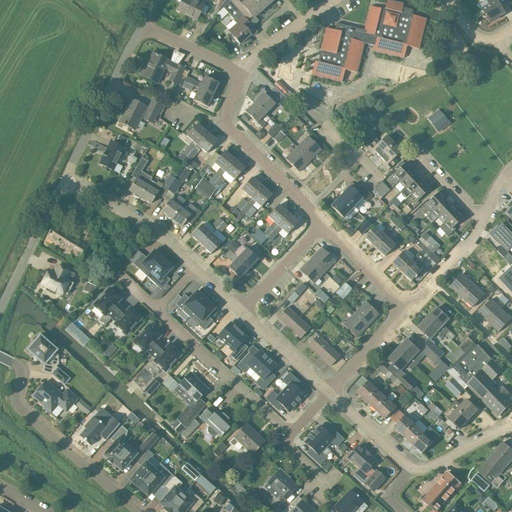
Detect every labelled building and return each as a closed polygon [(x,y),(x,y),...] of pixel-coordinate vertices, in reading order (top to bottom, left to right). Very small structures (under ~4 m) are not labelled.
[(175,12),(196,22),(204,6),(191,0),(183,0),(182,4),(180,3),(175,12)] [(248,12),(253,18),(263,9),(254,0),(246,0),(234,0),(231,3),(243,17),(248,12)] [(254,0),(263,9),(272,1),(271,0),(254,0)] [(311,76),(341,83),(344,71),(356,74),(363,44),(374,47),(373,51),(403,59),(406,47),(418,50),(426,20),(413,17),(412,14),(413,11),(402,8),(403,4),(387,0),(385,8),(383,10),(370,7),(364,31),(336,24),(334,31),(325,29),(320,51),(322,52),(321,57),(319,56),(318,61),(314,63),(311,76)] [(483,9),(491,23),(505,14),(497,1),(496,0),(486,0),(490,5),(483,9)] [(228,32),(239,45),(251,35),(245,29),(250,25),(230,2),(223,8),(237,24),(228,32)] [(172,73),(176,66),(153,54),(141,77),(156,84),(164,68),(168,69),(167,70),(172,73)] [(177,66),(176,66),(172,73),(168,82),(176,85),(184,69),(183,69),(184,67),(178,64),(177,66)] [(198,89),(212,96),(218,84),(204,77),(201,84),(186,77),(184,82),(193,86),(198,89)] [(190,91),(193,86),(184,82),(181,87),(190,91)] [(283,95),(274,87),(267,94),(276,102),(283,95)] [(192,101),(207,108),(212,96),(198,89),(192,101)] [(254,103),(265,114),(274,105),(263,94),(254,103)] [(118,123),(134,131),(140,119),(151,124),(161,105),(152,100),(146,113),(143,112),(146,107),(130,99),(118,123)] [(256,123),(262,128),(266,124),(260,119),(265,114),(254,103),(245,112),(256,123)] [(438,110),(428,119),(434,127),(445,119),(438,110)] [(345,126),(339,120),(334,124),(341,131),(345,126)] [(267,133),(272,138),(281,128),(276,124),(267,133)] [(182,154),(186,158),(207,133),(197,125),(187,137),(192,142),(182,154)] [(272,139),(277,144),(285,136),(280,131),(272,139)] [(186,158),(190,161),(201,149),(207,154),(217,142),(207,133),(186,158)] [(381,164),(388,171),(397,163),(394,160),(401,153),(386,136),(378,143),(375,140),(367,148),(373,156),(376,154),(383,162),(381,164)] [(308,137),(296,148),(309,161),(321,150),(308,137)] [(99,164),(119,174),(122,167),(115,164),(123,148),(111,142),(105,155),(104,154),(99,164)] [(285,159),(298,172),(309,161),(296,148),(285,159)] [(224,172),(234,160),(224,151),(214,163),(220,168),(208,183),(212,187),(213,186),(220,177),(221,177),(225,172),(224,172)] [(138,199),(139,197),(151,178),(141,172),(147,162),(142,159),(135,170),(140,173),(129,191),(134,194),(133,196),(138,199)] [(244,168),(234,160),(224,172),(225,172),(235,180),(244,168)] [(399,182),(412,170),(406,163),(393,176),(399,182)] [(178,179),(183,183),(190,173),(184,169),(178,179)] [(405,189),(418,176),(412,170),(399,182),(405,189)] [(139,197),(150,204),(157,194),(163,198),(167,191),(175,180),(169,176),(163,185),(157,182),(156,184),(150,181),(152,179),(151,178),(139,197)] [(411,195),(424,183),(418,176),(405,189),(400,193),(406,199),(411,195)] [(221,177),(220,177),(213,186),(218,190),(218,191),(219,192),(224,185),(222,183),(224,180),(221,177)] [(241,190),(251,199),(261,187),(251,178),(241,190)] [(202,179),(194,189),(200,194),(207,183),(202,179)] [(175,180),(167,191),(174,196),(182,184),(175,180)] [(411,195),(417,202),(430,189),(424,183),(411,195)] [(340,197),(353,209),(362,200),(366,203),(372,197),(361,186),(355,193),(349,187),(340,197)] [(271,196),(261,187),(251,199),(247,203),(241,211),(245,215),(256,202),(261,207),(271,196)] [(425,205),(432,211),(445,199),(439,192),(425,205)] [(161,212),(171,219),(179,208),(180,209),(183,204),(173,196),(169,201),(161,212)] [(344,219),(353,209),(340,197),(331,207),(344,219)] [(432,211),(438,218),(451,205),(445,199),(432,211)] [(237,208),(241,211),(247,203),(243,200),(237,208)] [(366,203),(362,200),(353,209),(357,212),(366,203)] [(179,208),(171,219),(181,226),(185,221),(191,226),(201,213),(189,205),(184,212),(180,209),(179,208)] [(267,238),(288,214),(278,205),(268,217),(274,222),(263,234),(260,232),(253,239),(260,245),(267,238)] [(438,218),(444,224),(457,212),(451,205),(438,218)] [(235,217),(239,212),(233,206),(228,211),(235,217)] [(353,209),(344,219),(348,222),(357,212),(353,209)] [(453,228),(463,218),(457,212),(444,224),(439,228),(448,237),(455,230),(453,228)] [(298,223),(288,214),(267,238),(271,242),(282,230),(288,235),(298,223)] [(390,222),(395,226),(399,222),(393,218),(390,222)] [(212,226),(216,230),(222,222),(219,219),(212,226)] [(355,229),(362,235),(371,225),(365,220),(355,229)] [(216,230),(220,234),(227,227),(222,222),(216,230)] [(395,226),(400,231),(404,227),(399,222),(395,226)] [(497,229),(490,234),(505,250),(511,243),(511,233),(502,223),(499,226),(500,227),(498,230),(497,229)] [(191,236),(201,245),(212,234),(202,224),(191,236)] [(74,269),(92,240),(86,236),(84,240),(55,225),(46,241),(72,259),(68,265),(74,269)] [(365,239),(375,248),(385,237),(389,233),(385,230),(381,234),(375,228),(365,239)] [(201,245),(211,254),(221,243),(212,234),(201,245)] [(385,257),(395,246),(385,237),(375,248),(385,257)] [(226,248),(233,255),(239,249),(231,242),(226,248)] [(416,246),(422,251),(425,247),(422,244),(420,242),(416,246)] [(422,244),(425,247),(432,253),(435,251),(425,242),(422,244)] [(484,245),(474,255),(489,272),(500,262),(484,245)] [(426,256),(435,265),(439,260),(432,253),(425,247),(422,251),(427,256),(426,256)] [(222,252),(229,259),(233,255),(226,248),(222,252)] [(321,248),(310,260),(324,272),(334,261),(321,248)] [(237,258),(248,269),(257,260),(246,249),(237,258)] [(147,277),(163,260),(154,251),(146,259),(142,254),(133,264),(147,277)] [(402,253),(392,264),(401,273),(411,262),(402,253)] [(511,257),(507,253),(503,257),(509,264),(510,265),(511,262),(511,257)] [(411,282),(421,271),(416,266),(418,264),(419,264),(424,259),(418,254),(411,262),(401,273),(411,282)] [(227,268),(239,279),(248,269),(237,258),(227,268)] [(172,268),(163,260),(147,277),(161,290),(170,280),(165,276),(172,268)] [(299,271),(313,284),(324,272),(310,260),(299,271)] [(511,265),(497,279),(511,295),(511,265)] [(55,293),(61,295),(63,293),(67,295),(73,284),(70,282),(73,275),(57,266),(53,275),(48,272),(41,285),(47,288),(46,290),(54,295),(55,293)] [(450,287),(462,298),(474,285),(463,274),(450,287)] [(87,282),(83,290),(92,294),(96,286),(87,282)] [(302,283),(287,299),(292,304),(302,293),(312,303),(317,298),(302,283)] [(335,293),(343,301),(353,291),(345,283),(335,293)] [(462,298),(473,308),(485,295),(474,285),(462,298)] [(107,314),(112,318),(121,308),(116,304),(120,300),(109,289),(93,306),(105,316),(107,314)] [(189,318),(206,300),(196,292),(189,299),(184,295),(175,305),(189,318)] [(323,294),(318,300),(324,305),(329,300),(323,294)] [(503,296),(499,300),(505,305),(509,301),(503,296)] [(215,309),(206,300),(189,318),(203,331),(212,321),(208,317),(215,309)] [(489,323),(501,310),(491,300),(478,313),(484,319),(486,317),(490,321),(488,323),(489,323)] [(354,313),(367,326),(378,315),(365,302),(354,313)] [(289,306),(277,320),(284,328),(297,314),(289,306)] [(126,312),(121,308),(112,318),(116,322),(114,325),(125,336),(141,319),(129,308),(126,312)] [(427,318),(445,335),(449,331),(444,326),(449,320),(437,308),(427,318)] [(493,327),(499,332),(511,319),(501,310),(489,323),(490,321),(494,325),(493,327)] [(343,325),(357,338),(367,326),(354,313),(343,325)] [(297,314),(284,328),(292,335),(305,321),(297,314)] [(418,328),(431,340),(437,334),(442,339),(445,335),(427,318),(418,328)] [(305,321),(292,335),(299,342),(312,328),(305,321)] [(225,345),(238,331),(234,327),(233,327),(230,323),(217,337),(225,345)] [(151,355),(160,345),(156,340),(160,336),(148,326),(133,342),(144,353),(146,351),(151,355)] [(312,328),(299,342),(307,348),(320,335),(312,328)] [(243,335),(238,331),(225,345),(233,352),(234,353),(242,343),(246,339),(242,335),(243,335)] [(47,361),(55,367),(58,364),(57,356),(54,353),(56,350),(39,335),(38,337),(34,337),(32,340),(32,343),(26,350),(43,365),(47,361)] [(83,335),(77,341),(84,347),(89,340),(83,335)] [(320,335),(307,348),(314,355),(327,341),(320,335)] [(464,352),(473,342),(468,337),(458,347),(464,352)] [(407,340),(398,350),(416,367),(424,356),(419,352),(420,352),(407,340)] [(503,340),(499,344),(503,348),(507,344),(503,340)] [(327,341),(314,355),(322,363),(335,349),(327,341)] [(511,401),(492,382),(503,371),(478,346),(477,346),(473,342),(464,352),(465,353),(451,366),(461,376),(459,378),(467,386),(498,417),(511,403),(511,401)] [(247,348),(242,343),(234,353),(233,352),(230,356),(235,361),(247,348)] [(165,349),(160,345),(151,355),(156,359),(153,362),(165,372),(180,355),(169,345),(165,349)] [(429,350),(440,359),(445,355),(434,345),(429,350)] [(388,360),(401,372),(407,366),(412,371),(416,367),(398,350),(388,360)] [(440,365),(446,371),(449,368),(440,359),(429,350),(425,355),(435,364),(436,363),(439,366),(440,365)] [(255,373),(268,359),(263,355),(259,351),(253,358),(249,354),(237,366),(244,373),(250,368),(255,373)] [(272,363),(268,359),(255,373),(260,378),(255,383),(263,390),(274,377),(270,373),(276,367),(272,363)] [(379,370),(389,379),(393,375),(383,365),(379,370)] [(51,374),(64,385),(69,379),(57,368),(51,374)] [(178,385),(196,402),(208,390),(201,383),(200,384),(190,374),(178,385)] [(289,374),(282,381),(288,386),(283,392),(297,404),(301,400),(304,396),(298,390),(302,385),(289,374)] [(169,375),(162,383),(172,392),(179,384),(169,375)] [(398,387),(402,383),(400,381),(393,375),(389,379),(398,387)] [(402,383),(417,397),(420,393),(414,388),(416,386),(405,376),(400,381),(402,383)] [(154,378),(143,390),(150,396),(160,384),(154,378)] [(445,386),(457,398),(465,390),(453,378),(445,386)] [(43,408),(50,414),(57,405),(66,412),(77,399),(67,390),(62,395),(45,381),(32,396),(44,407),(43,408)] [(357,394),(367,403),(378,391),(368,382),(357,394)] [(367,403),(376,411),(393,393),(387,399),(378,391),(367,403)] [(297,404),(283,392),(278,397),(272,392),(265,399),(278,411),(282,407),(289,413),(292,409),(297,404)] [(376,411),(385,420),(397,408),(391,403),(397,397),(393,393),(376,411)] [(75,406),(86,415),(92,409),(80,399),(75,406)] [(452,405),(469,420),(477,411),(466,400),(461,405),(456,401),(452,405)] [(428,407),(432,412),(437,407),(432,403),(428,407)] [(448,419),(460,430),(469,420),(452,405),(449,409),(453,413),(448,419)] [(176,420),(185,428),(194,419),(193,419),(198,414),(189,406),(176,420)] [(217,435),(220,438),(229,429),(229,420),(223,414),(214,414),(214,412),(210,409),(208,409),(199,418),(208,427),(207,428),(207,432),(212,436),(215,436),(217,435)] [(429,416),(435,422),(439,417),(433,412),(429,416)] [(85,429),(79,437),(90,446),(99,436),(105,441),(120,424),(110,416),(102,425),(93,417),(84,428),(85,429)] [(394,428),(404,437),(415,425),(405,416),(394,428)] [(180,434),(185,440),(199,425),(194,419),(185,428),(180,434)] [(439,425),(445,431),(448,426),(443,421),(439,425)] [(238,442),(252,455),(264,442),(246,424),(229,443),(233,447),(238,442)] [(404,437),(413,445),(424,433),(415,425),(404,437)] [(106,460),(111,465),(127,446),(122,442),(124,440),(127,431),(121,426),(110,439),(114,443),(105,453),(104,453),(101,456),(106,460)] [(316,430),(312,435),(326,447),(331,442),(336,447),(343,440),(330,428),(326,432),(320,426),(316,430)] [(145,454),(146,452),(158,439),(152,433),(139,448),(145,454)] [(413,445),(422,454),(433,442),(424,433),(413,445)] [(321,453),(326,447),(312,435),(308,439),(304,443),(311,449),(307,454),(320,465),(326,458),(321,453)] [(212,452),(217,457),(226,447),(221,443),(212,452)] [(511,460),(511,450),(502,443),(486,461),(487,461),(478,472),(497,488),(503,481),(498,477),(501,473),(511,460)] [(112,464),(121,472),(136,454),(127,446),(111,465),(112,464)] [(363,484),(372,492),(384,479),(376,471),(374,473),(369,469),(375,462),(358,446),(347,457),(360,469),(357,472),(367,481),(363,484)] [(129,481),(138,488),(154,470),(147,464),(152,458),(146,452),(145,454),(137,463),(141,467),(129,481)] [(193,469),(186,463),(180,469),(187,476),(193,469)] [(147,496),(158,484),(162,488),(173,476),(160,465),(155,471),(154,470),(138,488),(147,496)] [(298,487),(279,470),(263,487),(276,499),(280,495),(285,500),(298,487)] [(423,500),(436,511),(461,484),(447,473),(423,500)] [(162,509),(165,511),(168,511),(183,495),(178,491),(182,483),(173,476),(164,486),(170,492),(159,504),(164,507),(162,509)] [(354,511),(363,503),(350,490),(332,508),(336,511),(354,511)] [(213,502),(216,504),(221,496),(217,494),(213,502)] [(184,511),(188,507),(193,511),(194,511),(203,502),(195,495),(188,499),(183,495),(168,511),(184,511)] [(216,504),(220,506),(225,498),(221,496),(216,504)] [(490,497),(483,504),(491,511),(492,511),(499,505),(490,497)] [(290,511),(314,511),(301,500),(290,511)] [(465,511),(456,503),(448,511),(465,511)]
